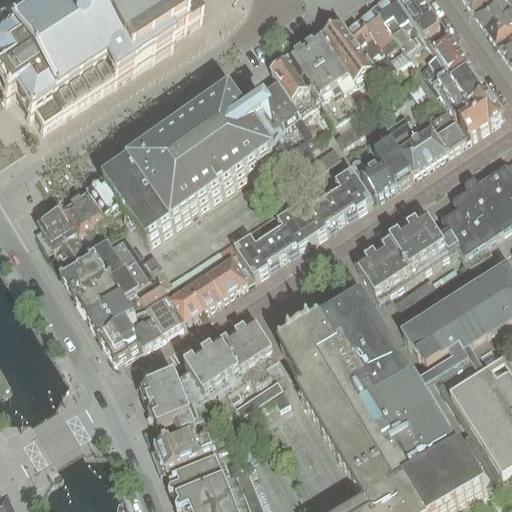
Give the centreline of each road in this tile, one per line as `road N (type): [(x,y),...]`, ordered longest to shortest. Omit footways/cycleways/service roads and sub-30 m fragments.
road 1 (residential): [(511,137),(102,415)]
road 2 (residential): [(0,192),(289,9)]
road 3 (tertiary): [(102,415),(0,237)]
road 4 (residential): [(442,0),(511,110)]
